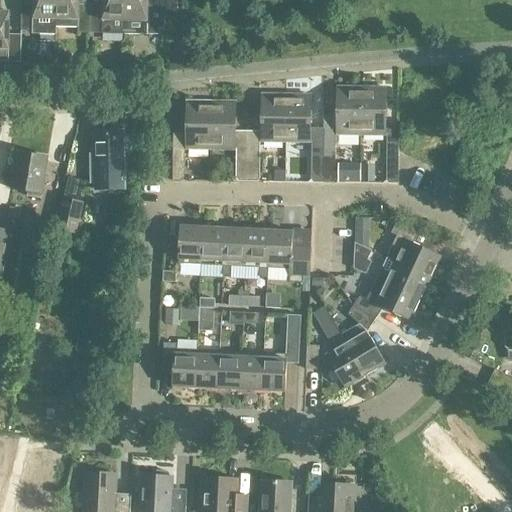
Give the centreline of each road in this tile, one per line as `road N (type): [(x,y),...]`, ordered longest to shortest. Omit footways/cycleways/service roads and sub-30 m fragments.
road 1 (residential): [(145,423),(153,217),(175,193),(411,194),(496,237)]
road 2 (residential): [(511,41),(197,71),(0,112)]
road 3 (residential): [(145,423),(309,433),(361,426),(399,407)]
road 4 (residential): [(399,407),(431,367),(496,237)]
road 5 (residential): [(399,407),(496,511)]
